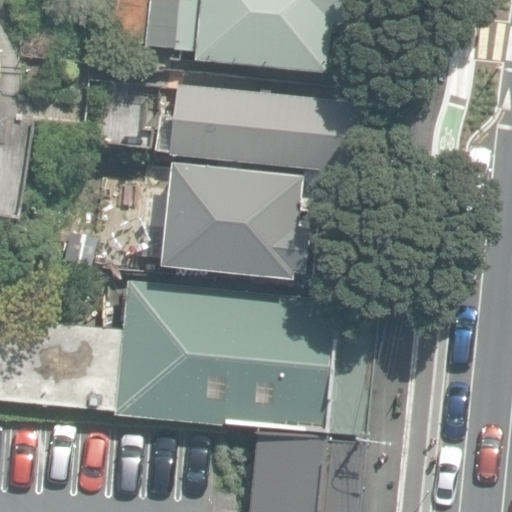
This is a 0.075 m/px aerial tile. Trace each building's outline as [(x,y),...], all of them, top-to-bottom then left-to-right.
[(205,49),(204,58),(335,68),(339,24),(352,26),(354,0),(146,0),(143,44),(205,49)] [(160,151),(359,172),(366,103),(183,83),(179,114),(164,113),(160,151)] [(146,149),(156,149),(158,131),(148,130),(146,149)] [(170,262),(299,276),(300,269),(311,270),(316,226),(304,225),(309,174),(181,161),(170,262)] [(70,259),(95,263),(100,238),(74,234),(70,259)] [(0,395),(364,436),(378,308),(132,281),(126,330),(6,317),(2,350),(0,349),(0,395)] [(0,435),(22,437),(24,413),(0,411),(0,435)] [(359,511),(366,449),(265,438),(256,511),(359,511)]
